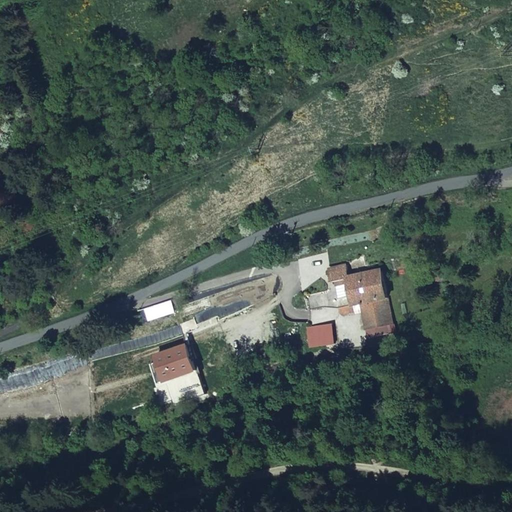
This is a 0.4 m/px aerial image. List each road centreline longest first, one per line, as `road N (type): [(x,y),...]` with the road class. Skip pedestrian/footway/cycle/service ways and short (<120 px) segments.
road 1 (tertiary): [(0,347),(131,301),(281,226),(511,170)]
road 2 (track): [(91,511),(287,466),(394,466),(511,485)]
